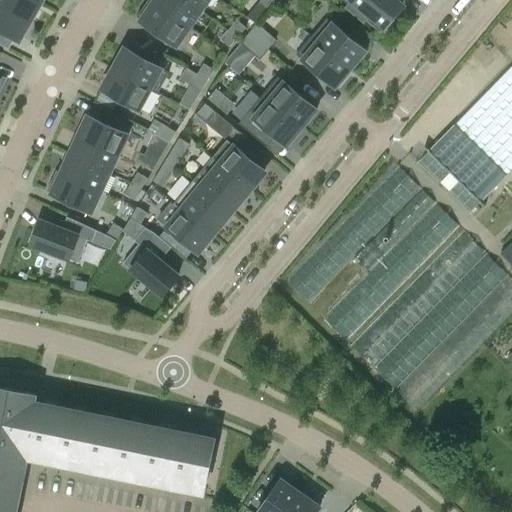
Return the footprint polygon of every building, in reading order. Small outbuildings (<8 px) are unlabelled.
[(35,0),(0,0),(0,2),(30,20),(40,3),(35,0)] [(148,0),(136,17),(176,45),(189,26),(151,0),(148,0)] [(201,10),(186,0),(155,0),(154,1),(152,0),(151,0),(189,26),(201,10)] [(186,0),(201,10),(207,0),(186,0)] [(258,0),(247,13),(257,21),(274,0),(258,0)] [(381,32),(402,6),(395,0),(355,0),(372,14),(366,20),(381,32)] [(19,40),(30,20),(0,2),(0,28),(15,37),(19,40)] [(237,17),(229,27),(238,35),(246,25),(237,17)] [(312,35),(351,68),(366,50),(327,17),(312,35)] [(257,21),(249,31),(268,47),(276,37),(257,21)] [(238,35),(229,27),(221,37),(230,44),(238,35)] [(0,44),(8,49),(15,37),(0,28),(0,44)] [(268,47),(249,31),(241,41),(260,56),(268,47)] [(351,68),(312,35),(296,54),(335,86),(351,68)] [(113,67),(157,92),(169,71),(125,47),(113,67)] [(197,74),(208,81),(215,69),(205,63),(197,74)] [(481,201),(511,169),(511,65),(429,150),(425,146),(424,147),(428,151),(417,162),(439,184),(450,172),(459,180),(447,192),(469,213),(481,201),(485,206),(486,205),(481,201)] [(208,81),(197,74),(186,66),(179,77),(201,91),(208,81)] [(157,92),(113,67),(102,88),(139,109),(150,89),(157,93),(157,92)] [(263,94),(302,126),(317,108),(278,76),(263,94)] [(302,126),(263,94),(248,112),(287,145),(302,126)] [(227,113),(235,104),(226,96),(218,105),(227,113)] [(214,111),(205,103),(197,113),(206,120),(214,111)] [(79,135),(118,153),(127,133),(88,115),(79,135)] [(159,136),(169,142),(174,135),(153,122),(148,129),(159,136)] [(70,154),(109,172),(118,153),(79,135),(70,154)] [(153,147),(163,153),(169,142),(159,136),(153,147)] [(179,138),(172,148),(183,155),(189,144),(179,138)] [(213,156),(251,188),(265,170),(227,139),(213,156)] [(172,148),(166,159),(176,165),(183,155),(172,148)] [(136,162),(153,170),(157,161),(144,155),(140,153),(136,162)] [(109,172),(70,154),(62,172),(57,169),(56,170),(100,191),(109,172)] [(213,156),(194,179),(232,210),(251,188),(213,156)] [(166,159),(160,169),(170,176),(176,165),(166,159)] [(309,304),(422,188),(399,166),(285,280),(309,304)] [(170,176),(160,169),(153,180),(164,186),(170,176)] [(100,191),(56,170),(47,190),(91,211),(100,191)] [(131,182),(141,188),(148,178),(137,172),(131,182)] [(232,210),(194,179),(173,203),(181,209),(182,209),(212,234),(232,210)] [(141,188),(131,182),(125,193),(135,199),(141,188)] [(367,270),(435,202),(423,189),(355,258),(367,270)] [(345,340),(415,269),(459,225),(436,202),(322,317),(345,340)] [(137,206),(131,217),(141,223),(147,213),(137,206)] [(181,209),(167,226),(181,237),(198,251),(212,234),(182,209),(181,209)] [(66,229),(41,219),(31,244),(47,250),(46,253),(60,259),(62,255),(78,262),(87,239),(92,241),(97,230),(98,228),(71,218),(66,229)] [(113,222),(107,233),(117,240),(124,229),(113,222)] [(162,294),(178,274),(157,257),(168,244),(159,236),(146,225),(134,240),(139,243),(123,262),(162,294)] [(109,235),(97,230),(92,241),(111,249),(116,240),(109,235)] [(351,345),(415,409),(417,411),(511,315),(511,277),(464,230),(351,345)] [(511,242),(500,254),(511,265),(511,242)] [(186,483),(204,487),(214,438),(199,435),(198,439),(186,437),(187,433),(171,429),(170,434),(157,431),(158,427),(58,406),(57,410),(45,407),(45,404),(42,403),(42,407),(32,405),(34,393),(0,386),(0,511),(10,511),(21,460),(17,459),(19,445),(33,448),(33,452),(186,483)] [(286,511),(300,492),(281,479),(257,511),(286,511)] [(300,492),(286,511),(315,511),(320,506),(300,492)]
